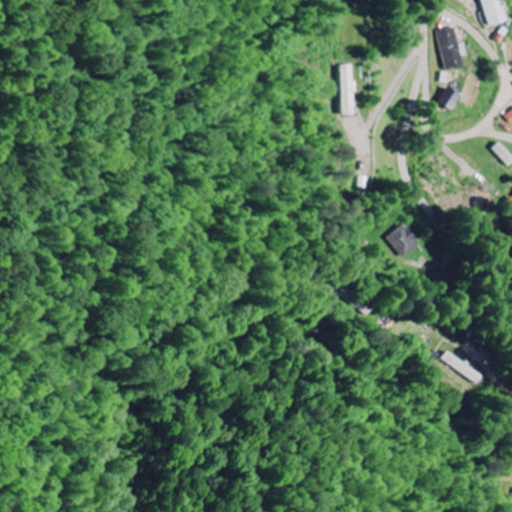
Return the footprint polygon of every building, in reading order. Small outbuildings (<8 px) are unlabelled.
[(505,22),(497,0),(477,0),(487,28),(505,22)] [(444,71),(460,69),(455,29),(439,31),(444,71)] [(354,66),(341,66),(342,117),(355,117),(354,66)] [(511,128),(511,126),(511,111),(503,119),(511,128)] [(490,149),(506,168),(511,163),(511,159),(498,143),(490,149)] [(419,243),(400,224),(385,239),(404,258),(419,243)] [(442,359),(472,380),(473,377),(477,379),(480,375),(447,352),(442,359)]
